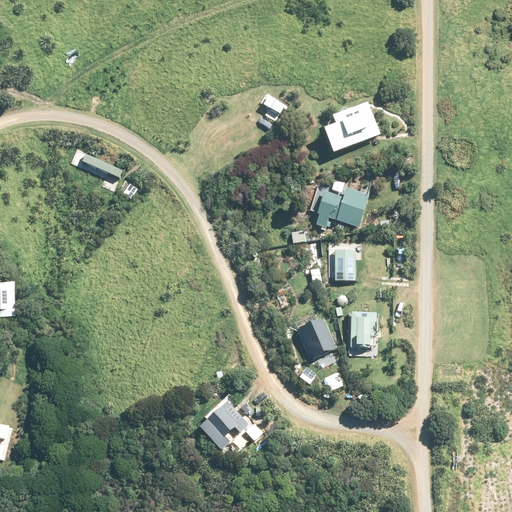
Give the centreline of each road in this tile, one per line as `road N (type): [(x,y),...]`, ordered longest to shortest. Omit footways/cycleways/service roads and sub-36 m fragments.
road 1 (unclassified): [(0,121),(57,111),(127,135),(161,158),(188,193),(267,381),(281,396),(311,416),(420,431)]
road 2 (unclassified): [(420,431),(428,0)]
